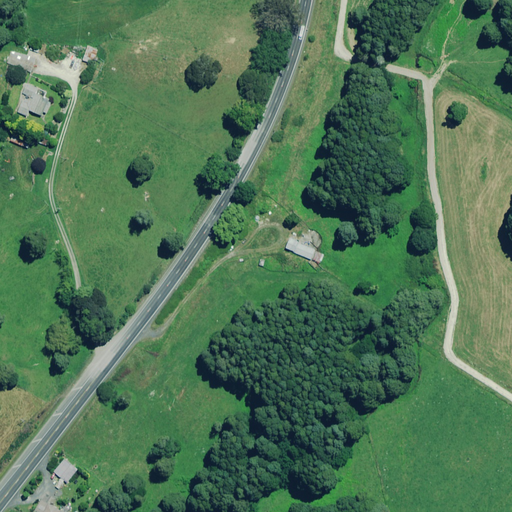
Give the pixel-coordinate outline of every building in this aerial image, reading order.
[(98,50),(88,46),(84,60),(92,63),(94,57),(96,58),(98,50)] [(36,59),(12,51),(8,63),(19,67),(19,68),(31,73),(36,59)] [(47,93),(28,84),(23,94),(26,95),(18,113),(27,117),(30,110),(43,117),(51,100),(45,97),(47,93)] [(32,139),(14,132),(11,141),(28,148),(32,139)] [(48,140),(40,137),(38,143),(46,146),(48,140)] [(315,251),(290,239),(286,248),(311,260),(315,251)] [(324,255),(317,252),(313,260),(320,263),(324,255)] [(180,391),(166,381),(162,387),(165,389),(158,399),(168,407),(180,391)] [(78,469),(65,459),(54,472),(68,483),(78,469)] [(51,498),(45,494),(34,511),(69,511),(71,509),(51,498)]
